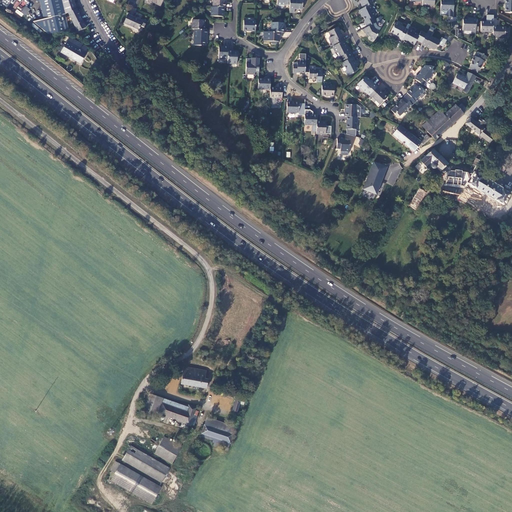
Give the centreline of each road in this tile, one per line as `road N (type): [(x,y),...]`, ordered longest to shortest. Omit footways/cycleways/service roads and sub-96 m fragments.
road 1 (trunk): [(511,392),(269,246),(0,34)]
road 2 (trunk): [(0,53),(262,258),(511,410)]
road 3 (unclassified): [(111,495),(97,483),(99,472),(145,379),(192,350),(210,307),(210,281),(200,259),(0,100)]
road 4 (residential): [(453,56),(369,56),(334,0)]
